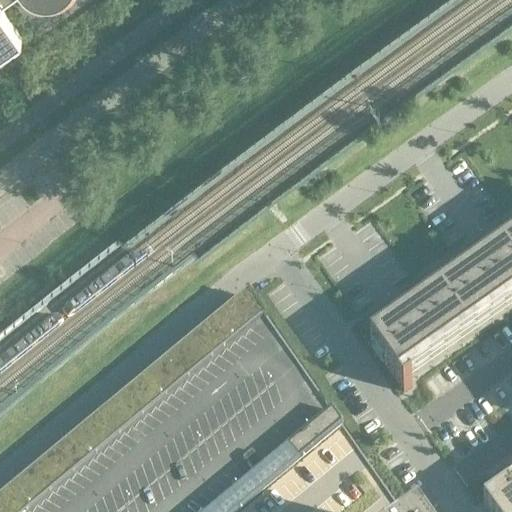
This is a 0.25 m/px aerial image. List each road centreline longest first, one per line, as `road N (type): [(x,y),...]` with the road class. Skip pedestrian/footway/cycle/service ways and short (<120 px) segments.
road 1 (unclassified): [(0,485),(276,252),(511,80)]
road 2 (tertiary): [(0,184),(247,0)]
